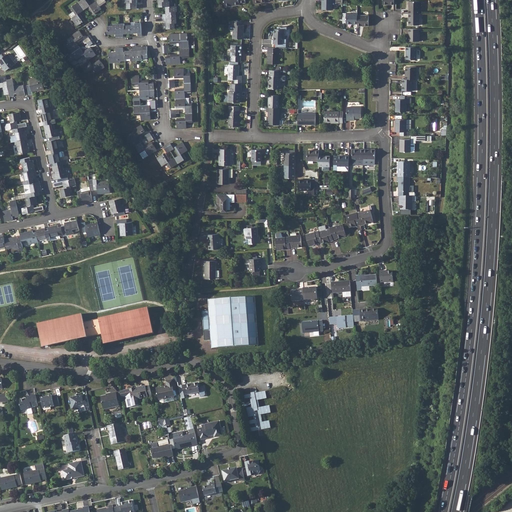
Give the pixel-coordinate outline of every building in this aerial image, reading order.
[(88,0),(81,0),(79,2),(84,10),(88,7),(94,14),(102,9),(100,7),(104,4),(100,0),(97,0),(96,1),(92,4),(88,0)] [(127,3),(127,9),(141,8),(140,4),(137,4),(136,0),(128,0),(128,3),(127,3)] [(322,0),(323,10),(333,10),(333,5),(335,5),(337,3),(343,3),(343,0),(322,0)] [(409,1),(409,13),(419,14),(420,1),(409,1)] [(69,15),(77,26),(85,21),(80,13),(84,10),(79,2),(71,8),(74,12),(69,15)] [(163,14),(163,18),(177,17),(176,12),(178,12),(178,10),(183,10),(183,6),(176,6),(174,6),(166,6),(166,14),(163,14)] [(343,14),(343,22),(346,22),(346,24),(354,24),(357,24),(358,15),(358,13),(347,13),(347,14),(343,14)] [(419,14),(409,13),(409,25),(419,25),(419,14)] [(357,24),(357,26),(369,26),(369,15),(358,15),(357,24)] [(177,17),(163,18),(163,21),(166,21),(166,23),(163,23),(163,29),(175,28),(175,23),(177,23),(177,17)] [(233,25),(233,39),(244,39),(244,25),(242,25),(243,22),(229,21),(229,25),(233,25)] [(130,22),(130,25),(131,33),(138,33),(138,36),(142,36),(141,23),(135,23),(135,22),(130,22)] [(125,23),(119,24),(120,37),(123,37),(123,34),(131,33),(130,25),(125,25),(125,23)] [(113,26),(108,26),(108,34),(116,34),(116,37),(120,37),(119,24),(113,24),(113,26)] [(280,44),(280,48),(288,48),(288,39),(284,39),(285,29),(288,29),(288,25),(281,27),(281,29),(274,29),(274,40),(272,40),(272,44),(276,44),(280,44)] [(419,28),(409,28),(409,41),(419,41),(419,28)] [(77,31),(71,36),(74,40),(67,45),(72,53),(80,47),(77,43),(85,38),(79,30),(77,31)] [(187,33),(170,34),(170,44),(179,43),(180,48),(190,48),(189,40),(188,40),(187,33)] [(231,56),(231,61),(240,61),(241,56),(241,57),(241,52),(241,49),(242,49),(242,45),(231,45),(231,50),(231,56)] [(132,50),(125,50),(125,52),(125,59),(131,59),(131,60),(137,60),(136,46),(132,47),(132,50)] [(147,46),(136,46),(137,60),(142,60),(143,60),(143,58),(148,58),(147,46)] [(80,47),(72,53),(67,56),(71,62),(76,59),(78,61),(85,56),(88,60),(81,65),(86,73),(94,68),(97,73),(105,67),(100,61),(99,59),(92,64),(89,60),(96,55),(91,47),(83,52),(80,47)] [(116,52),(109,52),(109,63),(121,62),(121,61),(125,61),(125,59),(125,52),(123,52),(123,47),(116,47),(116,52)] [(276,48),(268,47),(268,63),(279,64),(280,48),(276,48)] [(417,47),(406,47),(406,59),(416,59),(417,47)] [(166,57),(166,64),(181,64),(181,58),(190,58),(190,48),(180,48),(180,54),(171,54),(171,56),(166,57)] [(2,54),(0,55),(0,63),(5,71),(15,64),(8,54),(4,57),(2,54)] [(239,65),(229,65),(228,79),(235,79),(242,80),(242,76),(239,76),(239,65)] [(406,66),(405,79),(413,79),(416,79),(416,67),(406,66)] [(184,68),(174,68),(175,79),(184,78),(184,83),(191,83),(191,73),(184,74),(184,68)] [(269,75),(269,89),(280,89),(281,70),(280,70),(275,70),(270,70),(270,75),(269,75)] [(139,75),(133,75),(133,85),(139,85),(139,91),(155,90),(154,82),(149,82),(149,80),(140,80),(139,75)] [(30,85),(28,85),(29,95),(33,94),(32,92),(44,89),(42,77),(30,79),(30,85)] [(13,79),(7,79),(7,81),(9,94),(10,96),(14,96),(14,94),(17,93),(18,97),(25,95),(23,85),(14,87),(13,79)] [(405,79),(402,79),(402,90),(413,90),(413,86),(413,79),(405,79)] [(175,89),(176,99),(186,99),(185,93),(192,93),(191,83),(184,83),(184,89),(175,89)] [(235,84),(230,83),(230,91),(229,91),(228,102),(240,102),(240,92),(241,92),(242,84),(235,84)] [(134,96),(134,106),(141,105),(141,100),(150,100),(150,98),(155,98),(155,90),(139,91),(140,96),(134,96)] [(269,95),(269,108),(279,108),(280,95),(269,95)] [(412,95),(401,95),(401,99),(396,99),(396,111),(406,111),(406,103),(408,103),(411,103),(412,99),(412,95)] [(43,109),(43,112),(52,110),(53,110),(52,106),(51,107),(48,98),(38,100),(40,110),(43,109)] [(186,99),(176,99),(176,109),(185,108),(186,114),(193,113),(192,103),(186,104),(186,99)] [(141,105),(134,106),(135,115),(141,115),(141,120),(151,120),(150,110),(149,110),(149,109),(150,109),(158,108),(158,105),(150,105),(148,105),(141,105)] [(239,106),(229,106),(229,123),(229,126),(239,126),(239,116),(239,106)] [(362,107),(347,107),(347,120),(354,120),(354,118),(362,118),(362,107)] [(269,108),(267,108),(267,112),(269,112),(268,124),(279,125),(280,108),(279,108),(269,108)] [(43,112),(41,113),(43,123),(46,122),(46,125),(54,123),(56,123),(55,119),(54,119),(52,110),(43,112)] [(325,122),(343,122),(343,111),(325,111),(325,122)] [(5,124),(6,130),(12,129),(22,127),(27,127),(26,123),(17,124),(17,121),(21,120),(19,112),(9,114),(10,121),(11,121),(11,123),(5,124)] [(193,113),(186,114),(186,119),(177,119),(177,129),(187,128),(187,123),(193,123),(193,113)] [(316,113),(298,113),(298,125),(316,125),(316,113)] [(400,131),(400,135),(411,135),(411,129),(406,129),(406,124),(406,119),(395,119),(395,131),(400,131)] [(46,125),(44,126),(47,139),(49,138),(50,141),(58,139),(60,139),(58,129),(56,130),(54,123),(46,125)] [(141,125),(133,130),(136,135),(130,138),(136,146),(142,142),(141,141),(139,137),(141,136),(146,133),(141,125)] [(22,127),(12,129),(13,133),(15,133),(15,135),(10,136),(11,142),(15,142),(16,142),(27,140),(28,139),(26,130),(23,131),(22,127)] [(50,141),(47,142),(49,151),(52,151),(52,154),(59,152),(62,152),(61,148),(60,148),(58,139),(50,141)] [(400,139),(400,151),(411,152),(411,139),(400,139)] [(16,142),(15,142),(15,146),(17,146),(18,154),(30,152),(27,140),(16,142)] [(142,142),(136,146),(143,159),(153,153),(154,153),(157,150),(152,142),(145,147),(142,142)] [(179,155),(175,158),(178,164),(187,159),(183,153),(188,151),(183,142),(174,148),(179,155)] [(364,164),(364,159),(364,149),(353,148),(353,159),(354,159),(354,164),(364,164)] [(230,149),(219,149),(219,165),(224,166),(230,165),(230,149)] [(364,149),(364,159),(375,159),(375,149),(364,149)] [(262,150),(250,150),(250,161),(251,161),(251,165),(260,165),(260,161),(261,161),(261,154),(262,154),(262,150)] [(319,156),(319,150),(308,150),(307,161),(319,161),(319,156)] [(52,154),(48,155),(50,164),(53,163),(54,167),(62,165),(68,163),(67,160),(61,161),(60,157),(64,156),(63,152),(62,152),(59,152),(52,154)] [(166,153),(157,158),(162,166),(167,164),(170,169),(178,164),(175,158),(170,161),(166,153)] [(284,159),(284,165),(294,166),(295,153),(284,153),(284,159)] [(334,156),(334,170),(349,170),(349,166),(349,156),(338,155),(338,156),(334,156)] [(319,161),(319,166),(322,166),(330,166),(330,156),(319,156),(319,161)] [(22,163),(24,172),(34,170),(35,169),(33,160),(30,161),(30,157),(20,159),(21,163),(22,163)] [(398,163),(398,178),(409,178),(410,163),(398,163)] [(54,167),(52,167),(55,180),(57,180),(58,183),(69,180),(66,170),(64,171),(62,165),(54,167)] [(284,165),(284,178),(294,178),(294,166),(284,165)] [(233,169),(217,169),(217,184),(229,184),(229,177),(233,177),(233,169)] [(24,172),(23,172),(25,181),(23,181),(24,185),(40,182),(39,178),(36,179),(34,170),(24,172)] [(398,178),(396,178),(396,182),(398,182),(398,197),(399,197),(408,197),(408,193),(409,178),(398,178)] [(58,183),(54,183),(55,187),(64,185),(65,189),(60,190),(62,197),(72,195),(70,187),(70,188),(70,186),(76,185),(75,179),(69,180),(58,183)] [(93,179),(93,181),(94,189),(98,189),(98,194),(111,193),(109,181),(97,182),(97,179),(93,179)] [(299,179),(299,189),(311,190),(311,193),(315,193),(315,184),(311,184),(311,179),(306,179),(299,179)] [(43,194),(40,182),(24,185),(27,197),(36,195),(43,194)] [(82,191),(78,191),(80,201),(83,200),(84,203),(93,201),(91,190),(82,192),(82,191)] [(246,201),(246,194),(236,194),(228,194),(217,194),(217,203),(215,203),(215,208),(217,209),(221,209),(221,211),(227,211),(227,209),(230,209),(230,202),(246,201)] [(27,197),(25,198),(27,206),(28,205),(28,207),(22,208),(23,214),(43,210),(43,206),(34,208),(33,204),(38,203),(36,195),(27,197)] [(408,197),(399,197),(399,201),(400,202),(400,210),(412,211),(412,197),(408,197)] [(119,199),(109,201),(112,213),(114,213),(115,216),(126,214),(123,204),(121,205),(119,199)] [(12,209),(3,211),(5,221),(12,220),(12,216),(15,215),(15,217),(20,216),(16,200),(10,201),(12,209)] [(371,209),(358,213),(358,212),(347,216),(350,227),(357,225),(357,226),(361,225),(365,224),(365,223),(374,221),(371,209)] [(127,219),(117,220),(117,223),(120,223),(121,235),(134,234),(132,222),(127,222),(127,219)] [(64,225),(61,225),(62,226),(64,236),(73,234),(73,231),(79,230),(77,220),(64,223),(64,225)] [(100,234),(97,222),(86,225),(85,222),(81,223),(84,232),(87,232),(88,237),(100,234)] [(58,224),(48,227),(49,228),(51,240),(60,238),(60,237),(64,236),(62,226),(58,227),(58,224)] [(343,224),(330,228),(331,228),(334,240),(338,239),(338,238),(347,236),(343,224)] [(246,233),(246,240),(249,239),(250,245),(260,243),(259,238),(258,238),(257,227),(244,229),(244,233),(246,233)] [(45,228),(36,230),(36,232),(38,241),(47,239),(47,240),(51,240),(49,228),(45,229),(45,228)] [(320,231),(323,243),(330,241),(330,242),(334,241),(334,240),(331,228),(320,231)] [(32,230),(20,233),(21,237),(22,244),(28,242),(29,244),(39,242),(38,241),(36,232),(33,233),(32,230)] [(319,231),(306,234),(309,246),(318,243),(319,244),(323,243),(320,231),(319,231)] [(219,235),(207,235),(208,251),(220,250),(219,235)] [(295,247),(302,247),(302,235),(290,236),(291,248),(295,248),(295,247)] [(17,236),(5,239),(6,246),(7,249),(13,248),(13,250),(23,248),(22,244),(21,237),(18,238),(17,236)] [(290,236),(276,238),(277,250),(287,249),(291,249),(291,248),(290,236)] [(262,259),(250,260),(251,272),(261,271),(261,263),(263,263),(262,259)] [(216,261),(203,261),(203,266),(205,266),(204,279),(215,280),(216,261)] [(383,271),(379,271),(380,283),(393,282),(392,271),(383,272),(383,271)] [(360,276),(356,276),(357,289),(361,289),(363,291),(369,290),(369,286),(377,285),(377,275),(365,276),(365,274),(360,275),(360,276)] [(332,283),(332,284),(333,294),(343,293),(343,298),(351,297),(350,281),(332,283)] [(317,287),(304,288),(305,300),(311,299),(313,301),(316,301),(317,299),(318,299),(317,287)] [(299,291),(291,291),(292,301),(305,300),(304,288),(299,289),(299,291)] [(209,312),(203,312),(203,318),(204,332),(205,342),(211,341),(212,350),(259,346),(257,315),(255,297),(208,301),(209,312)] [(148,308),(84,322),(87,336),(98,334),(102,333),(104,340),(105,344),(154,333),(148,308)] [(370,309),(360,310),(361,321),(379,320),(378,309),(370,310),(370,309)] [(43,346),(46,346),(80,338),(87,337),(87,336),(84,322),(82,315),(38,324),(43,346)] [(385,327),(389,327),(389,331),(400,331),(400,321),(391,321),(391,316),(385,316),(385,327)] [(352,317),(329,319),(330,326),(337,325),(338,330),(353,328),(352,317)] [(319,320),(303,322),(304,333),(320,331),(324,330),(323,321),(319,321),(319,320)] [(164,388),(164,387),(156,388),(159,399),(164,398),(164,399),(164,402),(174,400),(173,396),(174,396),(173,391),(174,390),(173,387),(175,387),(173,379),(165,381),(166,386),(167,387),(164,388)] [(190,383),(182,385),(184,394),(188,393),(188,395),(199,392),(196,383),(190,384),(190,383)] [(146,387),(146,385),(140,387),(140,388),(130,391),(131,393),(124,394),(127,407),(139,404),(137,400),(148,397),(146,387)] [(264,389),(253,392),(254,399),(257,399),(265,397),(264,389)] [(110,395),(106,396),(101,397),(103,410),(119,406),(116,392),(109,393),(110,395)] [(253,392),(250,392),(251,396),(248,397),(251,406),(253,405),(255,414),(253,415),(253,419),(256,418),(256,422),(254,422),(255,426),(257,425),(258,429),(261,428),(259,421),(262,421),(260,413),(258,414),(256,406),(258,406),(257,399),(254,399),(253,392)] [(0,394),(0,402),(8,402),(8,394),(0,394)] [(39,407),(36,395),(30,397),(30,399),(21,401),(22,405),(20,405),(22,411),(23,411),(23,412),(25,412),(26,411),(26,410),(32,409),(31,408),(39,407)] [(53,396),(41,398),(43,409),(60,405),(58,395),(53,397),(53,396)] [(88,400),(87,396),(83,397),(82,396),(70,399),(71,401),(72,404),(70,406),(71,409),(74,411),(78,410),(79,408),(78,406),(84,405),(85,406),(86,408),(90,407),(88,400)] [(258,406),(256,406),(258,414),(270,411),(268,404),(258,406)] [(251,406),(245,407),(247,416),(253,415),(255,414),(253,405),(251,406)] [(262,421),(259,421),(261,428),(270,426),(269,419),(262,421)] [(202,428),(197,429),(200,439),(208,437),(208,436),(213,434),(214,437),(222,435),(219,421),(201,425),(202,428)] [(120,423),(108,426),(109,430),(111,430),(111,434),(112,436),(110,436),(112,445),(125,442),(123,431),(122,431),(120,423)] [(176,449),(181,447),(181,446),(191,443),(192,445),(197,444),(193,428),(188,430),(189,434),(183,435),(173,437),(176,449)] [(65,436),(63,436),(64,440),(66,449),(68,448),(69,453),(80,450),(78,445),(76,446),(76,442),(77,442),(75,433),(74,434),(70,434),(65,436)] [(173,456),(171,445),(152,449),(154,458),(160,457),(160,458),(165,457),(168,457),(173,456)] [(125,449),(114,451),(115,456),(116,456),(119,470),(129,468),(125,449)] [(249,460),(245,461),(248,475),(252,474),(251,472),(256,471),(258,472),(262,467),(260,465),(258,459),(254,460),(252,463),(250,463),(249,460)] [(67,470),(62,472),(64,481),(84,476),(81,462),(68,465),(69,468),(67,468),(67,470)] [(245,479),(242,467),(237,468),(237,467),(222,470),(225,481),(239,477),(240,480),(245,479)] [(47,480),(44,469),(24,474),(26,486),(41,482),(41,481),(43,481),(47,480)] [(22,485),(20,475),(0,478),(0,482),(2,491),(17,488),(17,486),(22,485)] [(223,490),(221,481),(214,482),(214,481),(209,482),(209,484),(203,485),(204,494),(223,490)] [(189,488),(186,489),(179,490),(182,501),(199,497),(196,485),(189,486),(189,488)] [(121,505),(116,506),(117,507),(117,511),(134,511),(132,500),(124,501),(124,503),(121,504),(121,505)]
